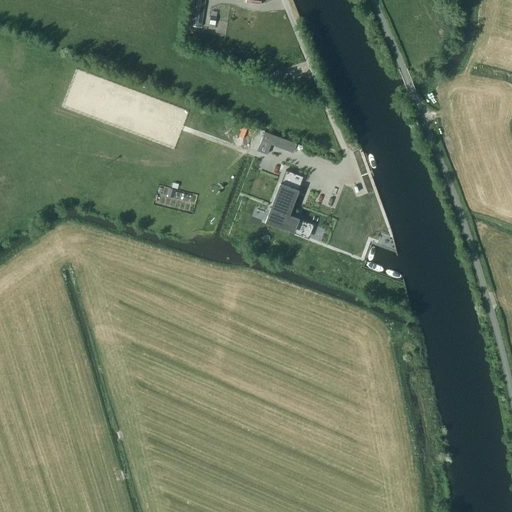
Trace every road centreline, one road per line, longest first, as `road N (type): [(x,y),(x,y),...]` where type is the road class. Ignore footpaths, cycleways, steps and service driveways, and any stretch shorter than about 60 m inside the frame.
road 1 (unclassified): [(511,422),(459,202),(373,0)]
road 2 (unclassified): [(344,149),(283,0)]
